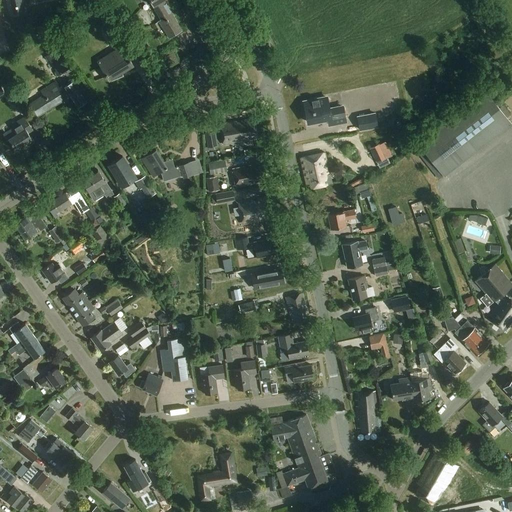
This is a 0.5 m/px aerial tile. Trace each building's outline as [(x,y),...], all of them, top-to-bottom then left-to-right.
[(146,0),(149,4),(151,3),(161,20),(158,21),(169,39),(182,31),(166,5),(163,5),(161,1),(163,0),(146,0)] [(93,8),(96,13),(104,8),(101,3),(93,8)] [(119,20),(103,29),(111,42),(127,32),(119,20)] [(108,58),(99,64),(109,80),(110,79),(111,81),(124,76),(122,72),(133,65),(125,52),(125,53),(120,46),(106,55),(108,58)] [(70,68),(57,48),(44,57),(47,61),(49,60),(56,71),(54,72),(57,76),(70,68)] [(175,51),(161,57),(166,67),(179,61),(175,51)] [(41,92),(43,95),(30,104),(39,117),(71,96),(78,107),(86,102),(73,81),(67,85),(68,86),(61,91),(56,83),(41,92)] [(422,141),(419,145),(444,176),(485,144),(511,124),(487,92),(422,141)] [(346,122),(343,108),(330,111),(328,99),(304,104),(308,123),(328,119),(329,125),(346,122)] [(375,112),(356,116),(359,130),(378,127),(375,112)] [(33,130),(24,118),(11,126),(13,129),(3,135),(7,141),(9,140),(16,151),(32,141),(28,134),(33,130)] [(219,125),(223,144),(223,145),(257,139),(254,122),(250,123),(249,120),(219,125)] [(212,132),(205,133),(208,147),(215,146),(212,132)] [(369,149),(376,163),(386,158),(379,144),(369,149)] [(154,177),(162,172),(165,181),(183,175),(184,177),(193,174),(189,162),(180,165),(180,166),(175,168),(172,159),(164,162),(156,150),(142,159),(154,177)] [(329,175),(324,153),(299,159),(305,185),(310,183),(311,188),(326,185),(326,184),(331,183),(329,175)] [(109,165),(122,187),(136,178),(123,157),(109,165)] [(225,159),(209,163),(211,174),(227,171),(225,159)] [(259,169),(258,166),(249,167),(250,169),(244,170),(244,169),(233,171),(237,188),(253,184),(265,181),(262,168),(259,169)] [(104,181),(99,172),(83,182),(89,193),(94,201),(105,195),(107,198),(114,194),(105,180),(104,181)] [(145,194),(153,189),(145,176),(135,182),(139,190),(141,189),(145,194)] [(209,192),(217,191),(214,177),(207,178),(209,192)] [(362,185),(351,188),(353,194),(360,192),(364,191),(366,197),(371,195),(367,183),(362,185)] [(233,190),(215,194),(217,203),(235,200),(233,190)] [(52,202),(47,205),(55,218),(60,215),(58,212),(69,205),(70,207),(74,204),(80,214),(88,209),(79,194),(78,192),(67,198),(65,194),(52,202)] [(120,192),(114,196),(121,207),(127,202),(120,192)] [(243,224),(272,219),(269,202),(265,203),(265,200),(258,201),(259,203),(253,204),(252,202),(239,205),(243,224)] [(94,206),(86,211),(89,216),(96,211),(94,206)] [(396,206),(388,209),(392,222),(404,219),(402,213),(399,214),(396,206)] [(356,217),(355,210),(344,212),(344,211),(329,214),(331,229),(346,226),(345,219),(356,217)] [(423,227),(433,223),(429,212),(418,216),(423,227)] [(477,215),(475,221),(485,225),(487,220),(487,218),(477,215)] [(27,217),(16,225),(25,238),(32,234),(33,236),(38,232),(37,230),(35,229),(38,227),(40,231),(47,226),(44,223),(39,216),(30,222),(27,217)] [(373,224),(361,226),(362,233),(374,230),(373,224)] [(100,226),(91,232),(97,241),(106,234),(100,226)] [(48,231),(57,243),(63,238),(55,227),(48,231)] [(492,239),(493,230),(485,229),(484,237),(492,239)] [(148,236),(145,233),(136,240),(138,243),(148,236)] [(248,244),(247,237),(235,240),(237,250),(255,246),(257,258),(278,254),(275,238),(254,242),(248,244)] [(461,240),(454,243),(458,254),(465,252),(461,240)] [(222,252),(221,241),(208,242),(209,252),(222,252)] [(367,249),(365,241),(357,242),(357,241),(342,245),(347,268),(362,264),(359,250),(367,249)] [(489,245),(489,253),(499,254),(500,246),(489,245)] [(94,263),(105,255),(100,248),(94,252),(95,253),(90,257),(94,263)] [(374,267),(387,265),(385,256),(373,259),(374,267)] [(223,260),(225,272),(232,270),(230,258),(223,260)] [(53,267),(51,264),(42,270),(52,283),(57,279),(60,283),(68,278),(63,271),(57,263),(53,267)] [(78,275),(87,269),(83,263),(74,269),(78,275)] [(387,265),(374,267),(376,276),(389,273),(387,265)] [(511,285),(495,265),(477,281),(486,293),(494,302),(495,301),(500,297),(511,285)] [(254,289),(259,288),(267,287),(284,283),(281,270),(256,275),(251,276),(254,289)] [(364,276),(348,280),(352,300),(366,297),(374,295),(373,286),(367,287),(364,276)] [(83,287),(88,284),(84,279),(79,282),(83,287)] [(220,280),(208,283),(211,302),(223,300),(220,280)] [(235,300),(242,299),(240,289),(233,290),(233,291),(235,300)] [(63,298),(73,312),(88,301),(82,293),(78,296),(74,290),(63,298)] [(308,313),(303,293),(286,298),(292,323),(306,320),(305,314),(308,313)] [(511,300),(505,295),(490,316),(494,319),(492,322),(506,331),(511,322),(511,300)] [(391,300),(394,312),(410,308),(407,296),(391,300)] [(111,316),(123,308),(117,299),(105,307),(104,306),(99,310),(103,315),(107,311),(111,316)] [(255,300),(239,304),(241,313),(257,308),(255,300)] [(88,301),(73,312),(83,326),(94,317),(90,312),(94,309),(88,301)] [(366,315),(353,318),(355,330),(361,329),(362,333),(372,331),(370,326),(371,326),(370,321),(378,319),(375,307),(365,310),(366,315)] [(413,308),(406,311),(409,320),(416,318),(413,308)] [(447,309),(441,311),(443,318),(449,315),(447,309)] [(157,317),(161,323),(168,319),(164,312),(157,317)] [(126,342),(127,343),(147,329),(141,321),(128,330),(132,337),(126,342)] [(13,347),(16,352),(36,338),(26,324),(22,327),(18,322),(9,328),(12,333),(15,331),(22,341),(13,347)] [(123,333),(115,322),(102,331),(102,330),(92,337),(96,344),(95,345),(98,350),(100,349),(101,351),(111,344),(110,343),(123,333)] [(467,322),(461,327),(482,349),(483,348),(486,347),(488,346),(488,344),(488,343),(482,336),(482,334),(481,332),(479,332),(474,328),(467,322)] [(482,349),(461,327),(456,333),(462,340),(466,345),(466,347),(467,348),(469,348),(476,355),(482,349)] [(131,349),(140,343),(143,349),(152,343),(148,337),(151,335),(147,329),(127,343),(131,349)] [(432,343),(440,336),(434,329),(426,337),(432,343)] [(373,335),(374,340),(376,346),(386,343),(383,332),(373,335)] [(394,333),(393,343),(403,343),(403,334),(394,333)] [(293,344),(291,334),(278,336),(281,352),(288,351),(289,359),(303,356),(303,355),(309,353),(306,341),(293,344)] [(36,338),(16,352),(19,356),(28,350),(34,359),(45,352),(36,338)] [(172,381),(187,379),(181,338),(167,340),(168,349),(160,350),(163,372),(171,371),(172,381)] [(460,370),(466,364),(454,352),(458,348),(450,339),(435,354),(442,362),(444,360),(445,361),(445,364),(447,365),(449,365),(456,373),(457,373),(458,374),(461,371),(460,370)] [(264,344),(263,340),(256,341),(257,345),(256,345),(258,357),(259,357),(260,364),(266,363),(265,356),(266,356),(264,344)] [(253,344),(246,345),(247,357),(255,356),(253,344)] [(222,348),(213,349),(215,360),(224,359),(222,348)] [(428,365),(434,362),(429,350),(423,353),(424,355),(428,365)] [(428,365),(424,355),(419,356),(423,376),(430,375),(428,365)] [(126,367),(119,356),(110,362),(119,376),(123,372),(126,376),(135,370),(130,364),(126,367)] [(256,373),(255,360),(240,362),(241,369),(233,370),(235,384),(237,384),(238,390),(250,388),(248,375),(256,373)] [(224,378),(222,365),(208,367),(209,373),(201,374),(203,389),(204,388),(205,394),(218,392),(216,379),(224,378)] [(308,378),(313,377),(311,365),(298,367),(297,365),(284,368),(286,376),(292,374),(294,382),(308,380),(308,378)] [(43,387),(51,381),(56,388),(66,381),(56,368),(46,375),(47,376),(39,381),(43,387)] [(21,386),(31,379),(23,369),(13,377),(20,387),(21,386)] [(260,383),(262,382),(270,381),(269,369),(258,371),(260,383)] [(414,399),(414,401),(430,398),(428,386),(431,385),(430,375),(423,376),(423,379),(411,381),(414,399)] [(139,387),(143,388),(143,389),(157,396),(164,380),(154,376),(152,381),(147,379),(146,382),(142,380),(139,387)] [(408,400),(414,399),(411,381),(411,378),(399,380),(399,383),(391,385),(394,401),(407,398),(408,400)] [(34,383),(31,379),(20,387),(23,391),(34,383)] [(44,415),(49,420),(60,407),(61,408),(76,390),(69,384),(44,415)] [(378,416),(375,392),(355,393),(355,401),(360,401),(361,407),(356,407),(358,429),(362,428),(362,433),(380,431),(379,431),(379,426),(381,426),(380,419),(379,419),(378,416)] [(479,412),(487,421),(483,425),(490,432),(494,427),(493,425),(500,418),(507,426),(511,421),(511,420),(505,411),(501,414),(489,402),(479,412)] [(78,412),(72,408),(65,416),(71,420),(70,421),(78,427),(74,432),(83,440),(93,428),(85,421),(85,420),(77,413),(78,412)] [(283,423),(271,425),(274,440),(287,438),(298,468),(282,474),(287,486),(305,480),(308,489),(328,481),(326,476),(336,472),(329,453),(322,456),(314,435),(312,436),(309,430),(311,429),(306,415),(283,423)] [(269,419),(271,425),(283,423),(282,416),(269,419)] [(18,434),(28,441),(40,425),(31,418),(18,434)] [(483,440),(470,427),(452,444),(465,458),(483,440)] [(65,445),(57,438),(53,443),(46,450),(50,454),(54,457),(63,465),(73,453),(64,446),(65,445)] [(22,444),(17,450),(19,451),(30,461),(32,462),(37,456),(22,444)] [(459,466),(434,452),(417,482),(422,485),(416,495),(433,504),(437,496),(438,497),(442,490),(443,491),(445,487),(447,487),(459,466)] [(212,500),(209,486),(236,482),(231,453),(221,455),(223,472),(198,477),(200,486),(197,487),(199,502),(212,500)] [(135,460),(125,466),(131,478),(127,481),(133,492),(138,489),(144,485),(151,481),(145,472),(143,473),(135,460)] [(15,476),(3,466),(0,464),(0,476),(11,485),(17,478),(15,476)] [(42,473),(32,465),(21,478),(28,484),(31,481),(42,490),(43,488),(45,489),(48,486),(47,484),(52,478),(43,472),(42,473)] [(256,468),(257,477),(267,476),(266,467),(256,468)] [(276,473),(281,488),(286,486),(281,471),(276,473)] [(122,507),(125,503),(129,499),(123,494),(124,494),(111,483),(103,492),(122,507)] [(16,504),(25,511),(34,500),(26,493),(27,491),(19,484),(15,490),(16,491),(9,500),(15,505),(16,504)] [(160,487),(153,490),(159,502),(166,499),(160,487)] [(251,490),(236,493),(238,506),(253,503),(251,490)]
